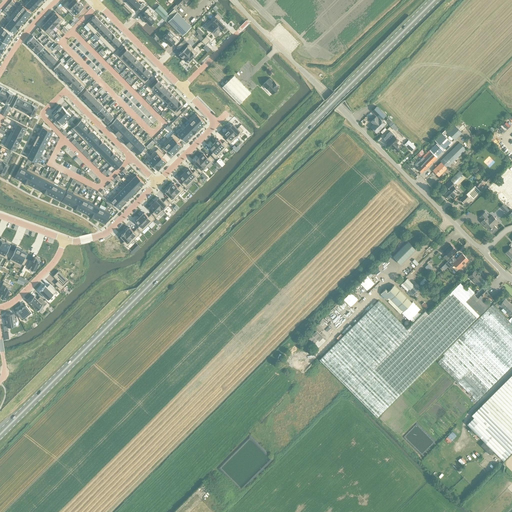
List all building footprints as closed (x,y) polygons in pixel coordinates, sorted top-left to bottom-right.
[(67,1),(63,5),(70,12),(80,2),(77,0),(72,0),(69,3),(67,1)] [(135,0),(128,0),(127,2),(133,9),(135,10),(138,7),(141,9),(145,5),(143,2),(140,5),(139,3),(135,0)] [(29,1),(25,5),(32,11),(35,8),(29,1)] [(80,2),(70,12),(76,18),(80,14),(78,12),(84,6),(80,2)] [(21,3),(17,8),(28,16),(31,12),(21,3)] [(159,5),(154,10),(181,37),(191,27),(177,12),(174,9),(168,15),(167,14),(168,13),(159,4),(159,5)] [(143,17),(142,17),(145,20),(147,22),(150,25),(151,24),(151,25),(154,23),(153,22),(155,20),(151,16),(153,14),(150,11),(150,10),(148,7),(143,12),(145,15),(143,17)] [(17,8),(14,12),(24,21),(28,16),(17,8)] [(14,12),(10,16),(21,25),(24,21),(14,12)] [(55,12),(52,16),(59,23),(60,24),(64,20),(55,12)] [(217,14),(210,20),(220,30),(220,31),(225,26),(219,20),(221,18),(217,14)] [(10,16),(7,21),(8,22),(9,22),(17,29),(21,25),(10,16)] [(52,16),(49,19),(56,26),(59,23),(52,16)] [(88,22),(86,25),(90,29),(99,20),(95,16),(91,19),(90,18),(88,21),(88,22)] [(49,19),(45,23),(53,30),(56,26),(49,19)] [(99,20),(90,29),(95,34),(104,25),(99,20)] [(210,20),(204,27),(208,31),(210,29),(216,35),(220,30),(210,20)] [(5,26),(14,33),(17,29),(9,22),(8,22),(5,26)] [(45,23),(42,26),(49,33),(53,30),(45,23)] [(104,25),(95,34),(99,38),(108,29),(104,25)] [(2,27),(0,29),(0,32),(10,39),(13,34),(13,35),(13,34),(2,27)] [(108,29),(99,38),(104,43),(113,34),(108,29)] [(0,32),(0,39),(7,44),(10,39),(0,32)] [(163,37),(163,38),(166,41),(168,43),(170,46),(173,43),(175,45),(180,41),(174,35),(172,37),(168,33),(166,35),(165,34),(163,37)] [(113,34),(104,43),(108,47),(117,38),(113,34)] [(33,36),(27,42),(31,46),(37,39),(33,36)] [(37,39),(31,46),(34,49),(40,43),(42,41),(38,38),(37,39)] [(117,38),(108,47),(113,52),(122,43),(117,38)] [(40,43),(34,49),(37,52),(44,46),(43,46),(40,43)] [(37,52),(38,53),(41,56),(49,48),(45,44),(43,46),(44,46),(37,52)] [(184,49),(179,54),(183,58),(193,48),(189,44),(188,44),(184,49)] [(118,49),(114,53),(120,59),(128,50),(124,46),(120,51),(118,49)] [(49,48),(41,56),(44,59),(52,51),(49,48)] [(193,48),(183,58),(188,63),(193,58),(197,53),(198,53),(193,48)] [(128,50),(120,59),(124,63),(132,54),(128,50)] [(52,51),(44,59),(48,63),(55,56),(56,55),(52,51)] [(132,54),(124,63),(128,67),(136,58),(132,54)] [(55,56),(48,63),(51,66),(58,59),(55,56)] [(136,58),(128,67),(131,71),(140,62),(136,58)] [(61,61),(54,68),(54,69),(57,72),(64,66),(65,65),(61,61)] [(140,62),(131,71),(132,71),(135,74),(144,66),(140,62)] [(64,66),(57,72),(61,75),(67,69),(64,66)] [(144,66),(135,74),(139,78),(148,69),(144,66)] [(67,69),(61,75),(64,79),(71,72),(68,68),(67,69)] [(148,69),(139,78),(145,84),(150,80),(147,78),(152,73),(148,69)] [(71,72),(64,79),(68,82),(75,75),(74,75),(71,72)] [(75,75),(68,82),(71,86),(79,78),(75,74),(74,75),(75,75)] [(234,75),(222,87),(239,104),(251,92),(234,75)] [(79,78),(71,86),(74,89),(82,81),(79,78)] [(150,80),(145,84),(147,86),(151,91),(152,90),(160,82),(156,78),(152,82),(150,80)] [(269,79),(263,84),(272,94),(274,92),(274,93),(276,93),(277,91),(277,90),(276,89),(278,88),(277,87),(278,86),(275,83),(274,84),(269,79)] [(82,81),(74,89),(78,92),(78,93),(86,85),(82,81)] [(160,82),(152,90),(156,93),(164,86),(160,82)] [(156,93),(155,94),(159,98),(167,90),(167,89),(164,86),(156,93)] [(86,89),(80,95),(84,99),(90,93),(90,92),(86,89)] [(167,90),(159,98),(163,102),(165,100),(172,93),(168,90),(168,89),(167,89),(167,90)] [(7,91),(2,100),(3,101),(8,103),(13,94),(7,91)] [(90,93),(84,99),(87,102),(93,96),(94,95),(91,92),(90,92),(90,93)] [(172,93),(165,100),(168,104),(175,97),(172,93)] [(93,96),(87,102),(90,106),(97,99),(96,99),(93,96)] [(18,97),(12,108),(17,110),(23,100),(18,97)] [(168,104),(167,105),(171,109),(179,101),(175,97),(168,104)] [(97,99),(90,106),(94,109),(100,103),(101,102),(97,98),(96,99),(97,99)] [(23,100),(17,110),(22,113),(27,102),(23,100)] [(179,101),(171,109),(177,116),(181,112),(179,109),(183,105),(179,101)] [(27,102),(22,113),(27,116),(28,114),(32,104),(27,102)] [(97,113),(103,106),(100,103),(94,109),(97,112),(97,113)] [(32,104),(28,114),(33,116),(37,107),(32,104)] [(62,106),(57,110),(68,121),(75,114),(68,108),(66,110),(62,106)] [(103,106),(97,113),(101,116),(107,110),(103,106)] [(377,106),(372,111),(378,117),(379,116),(382,119),(386,115),(377,106)] [(53,115),(57,119),(55,121),(59,126),(62,124),(64,125),(68,121),(57,110),(57,111),(56,110),(53,113),(54,114),(53,115)] [(107,110),(101,116),(104,119),(110,113),(107,110)] [(110,113),(104,119),(107,123),(114,117),(110,113)] [(195,113),(191,117),(201,126),(205,122),(195,113)] [(118,115),(108,125),(112,129),(120,121),(122,120),(118,115)] [(191,117),(187,121),(189,122),(197,130),(201,126),(191,117)] [(376,117),(371,121),(375,125),(372,128),(376,133),(385,124),(379,118),(378,119),(376,117)] [(81,119),(72,128),(76,132),(85,123),(81,120),(81,119)] [(120,121),(112,129),(116,132),(116,133),(124,125),(120,121)] [(16,122),(13,127),(15,128),(24,132),(26,128),(27,128),(15,122),(16,122)] [(186,126),(185,126),(193,134),(197,130),(189,122),(186,126)] [(85,123),(76,132),(80,136),(89,127),(85,123)] [(184,124),(180,128),(189,138),(193,134),(185,126),(186,126),(184,124)] [(232,124),(228,128),(228,129),(237,137),(243,130),(239,126),(237,128),(232,124)] [(124,125),(116,133),(119,136),(127,128),(124,125)] [(43,127),(41,131),(50,136),(53,132),(43,127)] [(89,127),(80,136),(84,140),(93,131),(89,127)] [(13,132),(22,137),(22,136),(24,132),(15,128),(13,132)] [(127,128),(119,136),(120,136),(123,140),(131,132),(127,128)] [(179,128),(175,132),(177,134),(185,142),(186,142),(185,141),(189,138),(180,128),(179,128)] [(228,129),(224,133),(228,137),(226,139),(230,144),(237,137),(228,129)] [(11,131),(9,136),(20,142),(22,137),(13,132),(11,131)] [(38,135),(48,140),(48,141),(50,142),(53,137),(50,136),(41,131),(38,135)] [(93,131),(84,140),(87,144),(96,135),(93,131)] [(131,132),(123,140),(126,143),(127,143),(135,135),(134,135),(131,132)] [(444,149),(446,146),(451,142),(448,138),(444,135),(442,132),(434,139),(437,142),(440,146),(443,149),(444,149)] [(173,133),(167,139),(177,150),(181,146),(182,146),(177,141),(180,139),(173,133)] [(135,135),(127,143),(130,147),(140,137),(136,134),(134,135),(135,135)] [(38,135),(36,140),(46,145),(48,141),(48,140),(38,135)] [(87,144),(91,148),(100,139),(100,138),(96,135),(97,135),(96,135),(87,144)] [(394,135),(387,143),(391,147),(396,151),(401,147),(396,142),(398,140),(394,135)] [(9,136),(6,140),(17,146),(19,142),(20,142),(9,136)] [(140,137),(130,147),(134,151),(142,143),(144,141),(140,137)] [(100,139),(91,148),(95,152),(97,150),(104,142),(100,139)] [(164,145),(161,148),(166,153),(169,150),(173,154),(177,150),(167,139),(162,144),(164,145)] [(218,139),(213,143),(222,152),(229,145),(224,141),(222,143),(218,139)] [(4,145),(15,151),(15,150),(17,146),(6,140),(4,145)] [(36,140),(34,144),(44,149),(46,145),(36,140)] [(415,146),(409,140),(404,144),(411,151),(415,146)] [(104,142),(97,150),(101,154),(108,146),(104,143),(104,142)] [(440,161),(441,162),(433,170),(438,176),(450,165),(451,166),(452,166),(453,165),(453,163),(452,162),(466,149),(459,142),(440,161)] [(142,143),(134,151),(138,154),(146,147),(142,143)] [(213,143),(209,148),(213,152),(211,154),(215,158),(222,152),(213,143)] [(34,144),(32,148),(42,153),(44,149),(34,144)] [(436,144),(430,149),(437,156),(443,151),(436,144)] [(108,146),(101,154),(104,157),(112,150),(111,150),(108,146)] [(32,148),(29,153),(39,158),(42,153),(32,148)] [(158,148),(151,155),(162,166),(162,165),(166,161),(162,157),(164,155),(158,148)] [(112,150),(104,157),(108,161),(116,154),(112,150)] [(419,167),(417,168),(418,168),(418,170),(419,171),(420,171),(421,172),(425,169),(428,167),(427,166),(437,157),(430,150),(423,157),(426,160),(424,161),(421,159),(418,163),(418,165),(419,167)] [(29,153),(27,157),(37,162),(39,158),(29,153)] [(203,153),(199,158),(207,166),(214,160),(210,156),(207,158),(203,153)] [(116,154),(108,161),(112,165),(119,158),(116,154)] [(151,155),(144,162),(151,168),(153,166),(157,170),(162,166),(151,155)] [(199,157),(194,162),(199,167),(196,169),(201,173),(207,166),(199,158),(199,157)] [(119,158),(112,165),(116,169),(123,162),(119,158)] [(2,161),(0,166),(0,171),(0,172),(4,174),(9,165),(3,161),(2,161)] [(20,167),(15,177),(21,180),(22,180),(27,170),(20,167)] [(27,170),(22,180),(28,184),(34,171),(28,168),(27,170)] [(188,168),(184,173),(192,181),(199,174),(195,170),(193,173),(188,168)] [(34,171),(28,184),(35,187),(41,175),(34,171)] [(463,175),(459,171),(451,180),(452,181),(447,186),(449,189),(443,194),(447,198),(450,196),(452,198),(455,195),(454,193),(458,190),(453,185),(463,175)] [(184,173),(179,177),(184,181),(182,184),(186,188),(192,181),(184,173)] [(41,175),(35,187),(41,190),(47,178),(41,175)] [(136,175),(133,178),(141,186),(144,183),(136,175)] [(47,178),(41,190),(47,193),(54,181),(47,178)] [(133,178),(129,182),(137,190),(141,186),(133,178)] [(54,181),(47,193),(48,194),(48,193),(54,197),(60,185),(54,181)] [(126,186),(125,186),(133,194),(137,190),(129,182),(126,186)] [(174,183),(169,187),(178,196),(184,189),(180,185),(178,187),(174,183)] [(124,184),(120,188),(121,190),(122,189),(129,197),(133,194),(125,186),(126,186),(124,184)] [(60,185),(54,197),(60,200),(67,188),(60,185)] [(466,194),(460,199),(463,203),(471,196),(473,198),(480,191),(475,186),(466,194)] [(169,187),(165,192),(169,196),(167,198),(171,202),(178,196),(169,187)] [(118,193),(126,201),(129,197),(122,189),(121,190),(118,193)] [(67,191),(62,201),(68,204),(73,194),(72,194),(67,191)] [(73,194),(68,204),(73,206),(73,207),(79,194),(73,191),(72,194),(73,194)] [(116,191),(113,195),(122,205),(126,201),(118,193),(117,191),(116,191)] [(79,194),(73,207),(78,209),(84,197),(79,194)] [(113,195),(109,199),(118,208),(122,205),(113,195)] [(84,197),(78,209),(84,212),(89,202),(90,200),(84,197)] [(159,197),(154,202),(163,211),(170,204),(165,200),(163,202),(159,197)] [(89,202),(84,212),(89,214),(89,215),(94,205),(89,202)] [(154,202),(150,206),(154,211),(152,213),(156,217),(163,211),(154,202)] [(94,205),(89,215),(94,217),(99,207),(94,205)] [(99,207),(94,217),(94,218),(94,217),(100,220),(105,210),(99,207)] [(105,210),(100,220),(105,223),(107,219),(108,219),(110,216),(109,215),(110,213),(105,210)] [(497,228),(494,225),(494,224),(498,221),(492,215),(488,219),(486,217),(488,215),(485,211),(479,217),(482,220),(481,222),(489,230),(492,233),(497,228)] [(144,212),(140,217),(148,225),(155,219),(151,214),(148,217),(144,212)] [(140,217),(135,221),(139,226),(137,228),(141,232),(148,225),(140,217)] [(129,227),(125,231),(134,240),(140,233),(136,229),(134,231),(129,227)] [(125,231),(120,236),(125,240),(123,242),(127,247),(134,240),(125,231)] [(5,241),(0,251),(0,255),(7,259),(8,257),(11,251),(8,249),(11,244),(10,244),(9,243),(10,243),(7,241),(6,242),(5,241)] [(449,257),(456,250),(450,244),(443,251),(449,257)] [(11,251),(8,257),(11,258),(9,260),(15,263),(22,250),(16,247),(14,252),(11,251)] [(22,250),(15,263),(21,266),(22,264),(25,265),(28,259),(25,258),(27,252),(22,250)] [(468,260),(462,254),(456,260),(452,256),(445,263),(450,268),(454,263),(459,268),(468,260)] [(29,260),(26,266),(29,268),(28,270),(34,273),(37,267),(38,268),(39,264),(38,264),(41,260),(41,259),(40,259),(40,258),(37,256),(36,257),(35,256),(35,257),(32,262),(29,260)] [(58,270),(53,276),(58,280),(55,283),(60,288),(63,285),(64,287),(69,282),(68,280),(58,270)] [(474,270),(469,276),(478,285),(483,279),(474,270)] [(403,283),(401,285),(407,291),(408,291),(409,289),(410,289),(408,291),(409,292),(412,295),(418,289),(414,285),(407,278),(403,282),(403,283)] [(4,281),(0,288),(0,289),(2,291),(0,295),(0,296),(1,297),(0,298),(4,299),(4,298),(6,299),(12,286),(4,281)] [(409,327),(411,328),(350,389),(377,417),(400,394),(479,315),(465,301),(473,293),(474,292),(469,286),(466,289),(460,282),(428,314),(425,311),(409,327)] [(45,285),(39,291),(48,299),(56,291),(49,284),(47,287),(45,285)] [(400,314),(403,311),(412,303),(394,285),(388,291),(386,289),(380,294),(386,300),(389,297),(388,299),(389,300),(388,301),(400,314)] [(486,290),(480,296),(485,301),(491,295),(486,290)] [(473,293),(465,301),(479,315),(490,305),(485,301),(480,296),(478,298),(473,293)] [(34,296),(29,302),(29,301),(37,309),(37,310),(42,305),(44,306),(46,303),(40,297),(37,300),(34,296)] [(510,315),(511,312),(511,306),(505,299),(499,304),(510,315)] [(350,389),(411,328),(409,327),(407,329),(378,300),(319,359),(350,389)] [(23,307),(16,312),(22,319),(28,314),(31,312),(27,306),(26,305),(23,307)] [(511,365),(511,323),(507,318),(494,306),(492,308),(490,306),(443,354),(444,355),(438,362),(476,401),(511,365)] [(7,325),(3,326),(4,331),(8,330),(8,327),(15,326),(15,322),(17,322),(16,317),(14,317),(14,313),(6,315),(7,325)] [(474,417),(467,424),(484,441),(494,450),(503,460),(511,451),(511,374),(472,415),(474,417)]
